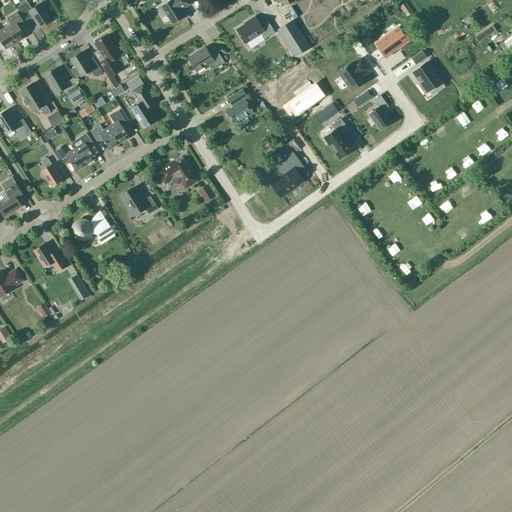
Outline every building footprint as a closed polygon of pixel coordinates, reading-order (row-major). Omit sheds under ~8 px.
[(170,0),(161,6),(162,8),(157,11),(158,11),(162,17),(162,18),(167,15),(172,23),(184,16),(181,10),(190,4),(187,0),(170,0)] [(301,0),(308,10),(323,0),(301,0)] [(52,19),(41,3),(32,9),(27,1),(18,6),(27,20),(32,16),(39,28),(52,19)] [(6,27),(15,43),(25,37),(18,25),(23,22),(17,12),(2,21),(6,27)] [(302,28),(309,24),(302,14),(295,18),(302,28)] [(248,20),(248,21),(236,29),(245,43),(260,34),(264,39),(275,32),(267,20),(260,24),(255,16),(248,20)] [(292,20),(278,29),(295,56),(309,47),(292,20)] [(6,27),(0,30),(0,29),(0,39),(6,49),(15,43),(6,27)] [(399,27),(375,44),(385,57),(391,52),(392,53),(398,49),(397,48),(405,42),(404,42),(403,42),(401,39),(402,38),(401,37),(404,35),(399,27)] [(102,38),(101,38),(100,40),(94,43),(105,59),(100,63),(109,77),(112,75),(121,69),(114,59),(121,55),(108,35),(102,38)] [(24,50),(33,46),(31,41),(22,45),(24,50)] [(188,58),(196,71),(208,63),(212,70),(224,62),(215,47),(208,51),(205,47),(188,58)] [(411,58),(416,64),(427,57),(422,50),(411,58)] [(18,59),(11,51),(4,57),(11,65),(18,59)] [(71,69),(76,78),(80,75),(81,76),(91,70),(95,76),(102,72),(93,56),(87,60),(81,52),(70,59),(75,67),(71,69)] [(352,62),(338,72),(351,90),(365,80),(361,74),(369,69),(361,58),(354,64),(352,62)] [(426,62),(412,71),(420,82),(418,83),(425,93),(431,89),(432,91),(439,86),(438,84),(441,82),(426,62)] [(55,94),(65,88),(74,103),(83,97),(78,90),(80,89),(73,78),(67,82),(57,67),(44,76),(55,94)] [(112,75),(109,77),(108,77),(115,88),(119,85),(112,75)] [(148,107),(155,102),(143,84),(138,76),(127,83),(139,103),(131,108),(143,128),(156,119),(148,107)] [(112,90),(115,88),(108,77),(105,79),(112,90)] [(40,107),(44,115),(50,111),(32,83),(20,91),(25,98),(24,99),(24,101),(26,104),(28,105),(29,105),(33,111),(40,107)] [(286,105),(294,117),(321,97),(313,86),(286,105)] [(238,122),(240,125),(241,125),(245,123),(245,121),(243,119),(253,113),(247,104),(250,102),(242,89),(229,98),(229,97),(228,98),(233,106),(226,111),(235,124),(238,122)] [(91,102),(96,97),(90,90),(85,95),(91,102)] [(105,98),(109,104),(114,101),(110,94),(105,98)] [(391,122),(383,110),(388,106),(380,95),(374,99),(379,106),(369,114),(380,129),(391,122)] [(72,107),(76,112),(83,108),(79,102),(72,107)] [(78,112),(82,118),(88,114),(85,108),(78,112)] [(31,132),(23,119),(16,123),(7,109),(0,113),(0,125),(6,134),(14,129),(21,139),(31,132)] [(111,117),(114,123),(109,127),(119,143),(129,137),(121,125),(127,122),(119,109),(113,113),(114,115),(111,117)] [(53,126),(63,120),(58,111),(47,117),(53,126)] [(336,130),(325,137),(340,158),(343,156),(343,157),(351,152),(350,151),(353,149),(347,141),(348,141),(344,135),(349,131),(341,119),(332,125),(336,130)] [(109,127),(103,130),(99,124),(90,130),(97,141),(102,137),(110,149),(119,143),(109,127)] [(81,136),(71,142),(75,148),(86,165),(95,158),(88,147),(93,143),(86,133),(81,136)] [(38,138),(43,144),(46,142),(42,135),(38,138)] [(68,159),(76,171),(86,165),(75,148),(65,154),(61,147),(55,150),(63,162),(68,159)] [(293,151),(273,165),(281,176),(274,181),(284,194),(303,180),(295,168),(302,163),(298,159),(293,151)] [(62,180),(52,164),(47,157),(43,160),(47,167),(42,171),(42,172),(40,173),(40,175),(41,177),(43,178),(45,177),(51,186),(62,180)] [(181,167),(177,166),(174,161),(157,171),(165,183),(171,179),(173,182),(178,183),(181,181),(185,187),(197,180),(187,164),(181,167)] [(21,206),(17,198),(23,195),(15,183),(12,177),(1,184),(5,190),(9,196),(0,201),(0,209),(5,216),(21,206)] [(198,190),(206,201),(214,196),(207,184),(198,190)] [(133,216),(145,208),(149,214),(158,208),(150,196),(143,200),(135,186),(127,191),(127,190),(120,195),(133,216)] [(74,228),(74,230),(74,231),(74,232),(74,233),(75,234),(75,235),(77,236),(78,237),(79,238),(81,238),(82,238),(83,238),(84,238),(85,237),(87,237),(88,236),(89,235),(90,234),(90,233),(91,232),(97,234),(100,243),(100,242),(115,233),(100,210),(92,218),(93,219),(89,223),(88,222),(87,222),(86,221),(85,221),(84,221),(82,220),(81,221),(80,221),(79,221),(78,222),(77,222),(76,223),(75,224),(74,226),(74,227),(74,228)] [(67,265),(57,250),(52,253),(45,243),(33,250),(44,267),(52,263),(57,271),(67,265)] [(72,273),(76,270),(71,264),(67,267),(72,273)] [(4,276),(1,271),(0,271),(0,296),(12,289),(12,288),(24,280),(16,268),(4,276)] [(77,275),(68,280),(81,300),(89,295),(77,275)] [(37,307),(44,317),(50,313),(44,303),(37,307)] [(0,329),(6,337),(10,334),(4,326),(0,329)]
